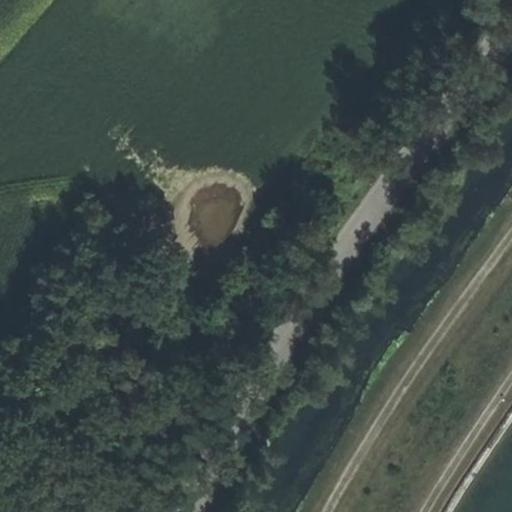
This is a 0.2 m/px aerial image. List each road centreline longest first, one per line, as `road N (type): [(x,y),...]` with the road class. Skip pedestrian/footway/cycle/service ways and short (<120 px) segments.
road 1 (tertiary): [(511,18),(357,224),(252,386),(193,511)]
road 2 (track): [(511,250),(378,426),(324,511)]
road 3 (track): [(422,511),(511,379)]
